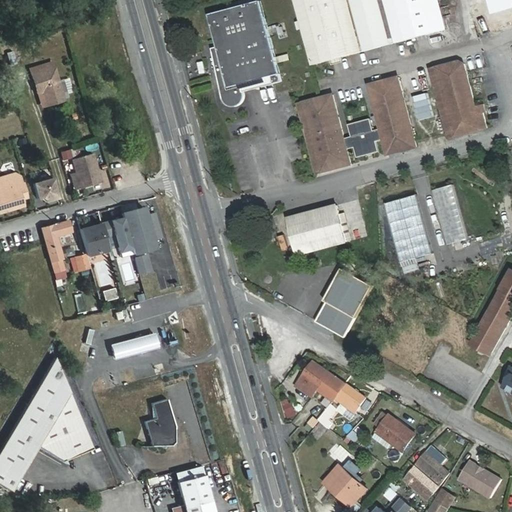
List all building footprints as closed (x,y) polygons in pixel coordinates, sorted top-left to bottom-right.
[(295,0),(313,66),(446,30),(437,0),(295,0)] [(511,0),(490,0),(494,13),(511,7),(511,0)] [(243,95),(243,92),(241,84),(272,76),(274,84),(283,81),(261,1),(209,14),(218,46),(219,50),(213,52),(221,98),(223,101),(225,103),(228,106),(233,106),(237,105),(240,103),(243,99),(243,95)] [(14,51),(7,53),(10,66),(17,63),(14,51)] [(279,56),(280,62),(290,60),(288,54),(279,56)] [(460,61),(436,68),(455,136),(488,128),(484,112),(486,111),(484,105),(476,107),(465,63),(460,61)] [(31,69),(38,92),(43,90),(48,104),(63,100),(52,63),(31,69)] [(274,84),(272,76),(241,84),(243,92),(274,84)] [(418,147),(399,77),(370,85),(388,154),(418,147)] [(333,95),(305,102),(323,172),(352,165),(333,95)] [(70,157),(68,151),(61,153),(62,160),(70,157)] [(93,154),(73,160),(77,174),(81,189),(101,183),(93,154)] [(0,178),(0,211),(22,205),(18,193),(24,191),(21,183),(20,183),(18,176),(14,174),(0,178)] [(74,191),(81,189),(77,174),(70,176),(74,191)] [(37,198),(42,197),(45,199),(46,201),(59,198),(53,178),(33,184),(37,198)] [(343,204),(338,206),(344,227),(348,242),(352,241),(343,204)] [(348,242),(344,227),(338,206),(289,219),(299,255),(348,242)] [(123,217),(132,247),(133,253),(155,247),(144,207),(122,213),(123,217)] [(102,223),(105,236),(115,233),(120,251),(132,247),(123,217),(102,223)] [(64,269),(61,258),(62,258),(55,236),(71,231),(68,221),(42,229),(54,272),(64,269)] [(80,229),(87,256),(109,249),(105,236),(102,223),(94,225),(95,229),(90,231),(89,227),(80,229)] [(86,255),(75,258),(79,270),(89,267),(86,255)] [(147,255),(135,258),(139,273),(151,269),(147,255)] [(373,285),(341,267),(312,321),(344,338),(373,285)] [(66,277),(64,269),(54,272),(56,279),(66,277)] [(492,355),(511,318),(511,269),(501,288),(502,289),(471,343),(492,355)] [(114,289),(103,292),(105,301),(117,298),(114,289)] [(94,329),(88,328),(84,343),(91,344),(94,329)] [(133,337),(109,343),(114,359),(137,353),(159,347),(154,331),(133,337)] [(0,448),(0,484),(10,490),(36,446),(67,464),(65,459),(92,447),(54,357),(0,448)] [(308,380),(302,389),(313,397),(318,389),(334,400),(336,398),(346,383),(315,361),(303,377),(308,380)] [(511,370),(503,387),(511,392),(511,370)] [(356,412),(366,397),(346,383),(336,398),(342,402),(346,405),(349,407),(356,412)] [(156,418),(145,422),(152,446),(172,446),(176,442),(176,426),(168,399),(152,404),(156,418)] [(346,405),(342,402),(337,409),(344,414),(349,407),(346,405)] [(330,420),(337,409),(331,404),(320,419),(319,421),(328,428),(332,422),(330,420)] [(377,422),(382,425),(390,415),(385,411),(377,422)] [(417,434),(391,414),(390,415),(382,425),(378,431),(392,441),(405,450),(417,434)] [(315,416),(310,422),(315,426),(319,421),(320,419),(315,416)] [(392,441),(378,431),(375,435),(389,446),(392,441)] [(448,458),(432,445),(427,451),(442,464),(448,458)] [(427,451),(404,479),(428,500),(452,472),(442,464),(427,451)] [(352,460),(345,468),(356,477),(362,470),(352,460)] [(491,498),(502,480),(485,469),(483,470),(478,468),(478,464),(471,460),(459,478),(491,498)] [(326,482),(342,496),(345,494),(356,503),(357,501),(369,488),(356,477),(345,468),(341,465),(326,482)] [(213,511),(203,475),(177,482),(184,511),(213,511)] [(455,504),(452,503),(456,498),(456,497),(444,489),(436,501),(448,510),(452,504),(454,506),(455,504)] [(393,510),(395,511),(408,511),(412,507),(403,499),(393,510)] [(357,501),(356,503),(347,511),(363,511),(367,509),(357,501)] [(432,511),(446,511),(448,510),(436,501),(430,511),(432,511)]
